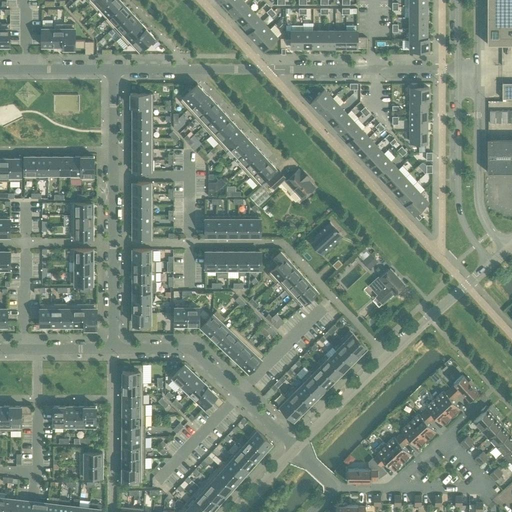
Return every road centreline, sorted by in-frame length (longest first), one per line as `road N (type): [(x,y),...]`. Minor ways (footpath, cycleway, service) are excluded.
road 1 (residential): [(111,69),(457,68)]
road 2 (residential): [(113,349),(111,69)]
road 3 (residential): [(297,448),(489,264)]
road 4 (residential): [(113,349),(193,353),(297,448)]
road 5 (residential): [(457,68),(458,207),(489,264)]
road 6 (residential): [(507,249),(479,206),(478,68)]
